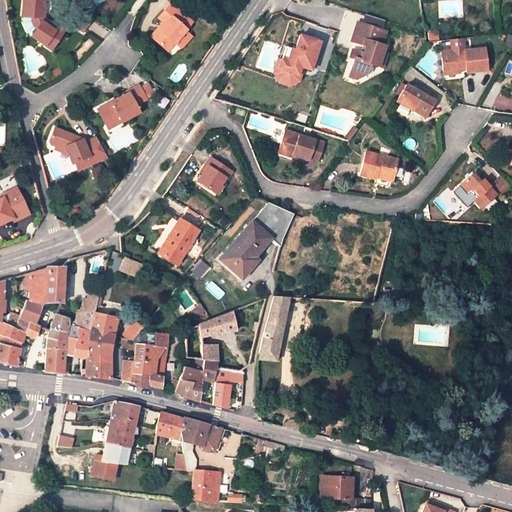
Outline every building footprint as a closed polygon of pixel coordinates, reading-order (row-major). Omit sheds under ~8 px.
[(39,28),(35,32),(41,37),(39,40),(52,49),(65,31),(60,28),(54,24),(51,28),(43,22),(41,18),(42,12),(47,13),(48,0),(27,0),(26,13),(35,15),(34,20),(34,22),(35,25),(39,28)] [(161,21),(163,23),(165,24),(160,31),(162,33),(155,41),(168,52),(174,44),(186,30),(193,22),(170,3),(164,11),(167,14),(161,21)] [(67,18),(72,22),(83,30),(93,17),(76,6),(67,18)] [(46,19),(47,13),(42,12),(41,18),(43,22),(51,28),(54,24),(46,19)] [(365,14),(361,24),(378,29),(381,20),(365,14)] [(60,28),(65,31),(72,22),(67,18),(60,28)] [(361,24),(356,22),(349,41),(364,46),(361,53),(351,49),(348,57),(353,58),(347,76),(354,78),(366,72),(369,63),(381,67),(385,53),(381,52),(383,45),(380,44),(384,31),(378,29),(361,24)] [(151,37),(155,41),(162,33),(160,31),(165,24),(163,23),(151,37)] [(186,30),(174,44),(181,50),(193,36),(186,30)] [(309,69),(318,41),(299,35),(294,50),(290,48),(286,62),(280,60),(276,72),(280,79),(289,82),(296,78),(299,66),(303,67),(309,69)] [(452,39),(453,50),(464,49),(463,38),(452,39)] [(453,50),(442,51),(444,72),(460,71),(459,68),(466,67),(466,70),(487,68),(485,49),(464,51),(464,49),(453,50)] [(276,72),(280,60),(277,59),(272,73),(274,78),(279,83),(287,86),(294,84),(299,81),(303,67),(299,66),(296,78),(289,82),(280,79),(276,72)] [(217,83),(222,85),(228,76),(223,74),(217,83)] [(432,102),(403,85),(396,99),(411,108),(410,111),(423,118),(432,102)] [(122,120),(123,123),(141,113),(137,107),(149,100),(142,86),(130,92),(130,93),(116,101),(118,104),(113,106),(112,104),(99,111),(106,126),(117,120),(122,120)] [(117,120),(106,126),(109,131),(123,123),(122,120),(117,120)] [(343,138),(348,140),(356,130),(352,127),(343,138)] [(323,143),(284,130),(278,150),(317,162),(323,143)] [(48,148),(57,149),(60,146),(63,148),(66,152),(72,164),(75,162),(80,170),(106,156),(95,135),(83,142),(81,139),(79,142),(72,141),(73,137),(51,133),(48,148)] [(63,155),(66,152),(63,148),(60,146),(57,149),(54,152),(63,155)] [(374,178),(375,175),(376,173),(392,177),(397,160),(366,151),(359,174),(374,178)] [(230,172),(209,158),(204,166),(206,168),(196,181),(213,193),(222,179),(225,180),(230,172)] [(467,196),(468,195),(471,192),(478,198),(474,201),(482,209),(497,195),(488,186),(483,180),(481,182),(473,174),(459,187),(467,196)] [(488,186),(497,195),(499,197),(511,186),(500,175),(488,186)] [(0,223),(12,217),(14,216),(16,219),(28,212),(24,204),(19,207),(13,196),(18,194),(13,186),(0,193),(0,197),(0,198),(0,197),(0,223)] [(467,196),(459,187),(456,189),(465,198),(467,196)] [(471,192),(468,195),(474,201),(478,198),(471,192)] [(270,237),(279,246),(282,238),(293,213),(268,201),(220,257),(242,277),(250,267),(247,264),(270,237)] [(197,230),(180,219),(160,254),(179,265),(197,230)] [(107,257),(108,258),(110,250),(111,249),(107,249),(100,250),(102,253),(103,254),(104,255),(105,256),(106,256),(107,257)] [(145,264),(127,256),(121,269),(139,277),(145,264)] [(202,259),(194,268),(204,277),(212,268),(202,259)] [(47,302),(61,302),(61,280),(66,280),(68,277),(68,274),(66,271),(62,271),(62,265),(47,266),(47,268),(47,302)] [(30,282),(28,300),(41,302),(47,302),(47,268),(26,272),(26,281),(30,282)] [(79,310),(93,312),(98,295),(89,292),(87,299),(83,298),(79,310)] [(270,310),(263,335),(257,360),(276,363),(290,297),(274,295),(270,310)] [(41,302),(28,300),(25,300),(18,316),(18,318),(28,321),(28,322),(35,326),(43,303),(41,302)] [(205,323),(212,320),(201,304),(192,309),(201,323),(205,321),(205,323)] [(78,309),(74,326),(89,332),(93,312),(79,310),(78,309)] [(231,311),(231,312),(212,320),(205,323),(205,321),(201,323),(198,324),(200,338),(237,332),(233,310),(231,311)] [(52,319),(48,331),(66,333),(67,323),(68,318),(56,312),(53,319),(52,319)] [(116,318),(93,312),(89,332),(87,346),(88,348),(86,357),(85,357),(85,371),(81,370),(85,375),(92,376),(110,378),(110,376),(110,347),(113,334),(116,318)] [(9,313),(6,324),(14,327),(18,318),(18,316),(9,313)] [(14,327),(6,324),(3,337),(20,343),(23,333),(34,338),(37,328),(38,327),(35,326),(28,322),(28,321),(18,318),(14,327)] [(129,342),(139,331),(142,327),(134,321),(122,337),(125,338),(123,340),(129,342)] [(81,357),(85,357),(86,357),(88,348),(87,346),(89,332),(74,326),(67,323),(66,333),(64,354),(81,357)] [(46,351),(64,354),(66,333),(48,331),(47,337),(46,351)] [(135,344),(165,348),(166,335),(145,332),(145,334),(139,331),(129,342),(135,344)] [(3,337),(2,342),(2,346),(0,345),(0,362),(6,363),(15,365),(18,351),(20,343),(3,337)] [(125,338),(122,337),(123,348),(134,352),(135,344),(129,342),(123,340),(125,338)] [(165,348),(135,344),(134,352),(133,361),(132,373),(150,374),(149,385),(162,388),(163,373),(165,373),(166,367),(164,367),(165,348)] [(200,359),(217,360),(217,345),(200,345),(200,359)] [(62,372),(63,369),(64,354),(46,351),(45,371),(49,371),(62,373),(62,372)] [(218,361),(217,360),(200,359),(185,357),(185,366),(183,366),(174,391),(179,392),(179,395),(200,402),(203,380),(215,382),(216,375),(218,365),(218,361)] [(148,387),(149,385),(150,374),(132,373),(133,361),(123,360),(121,380),(148,387)] [(216,375),(215,382),(211,403),(229,408),(232,389),(245,390),(247,373),(245,369),(218,365),(216,375)] [(125,464),(135,418),(136,410),(137,406),(126,404),(112,400),(111,407),(102,455),(116,463),(125,464)] [(77,413),(78,405),(67,404),(65,411),(77,413)] [(156,433),(181,440),(200,445),(200,446),(213,450),(220,428),(196,421),(184,417),(184,418),(161,414),(157,426),(156,433)] [(73,436),(60,434),(58,444),(71,446),(73,436)] [(283,451),(284,446),(265,441),(264,446),(283,451)] [(112,480),(116,463),(102,455),(95,453),(90,475),(112,480)] [(176,454),(174,466),(174,470),(185,471),(183,454),(176,454)] [(190,499),(207,501),(209,472),(193,470),(190,499)] [(209,472),(207,501),(216,501),(219,472),(209,472)] [(325,476),(324,497),(349,498),(350,477),(325,476)]
